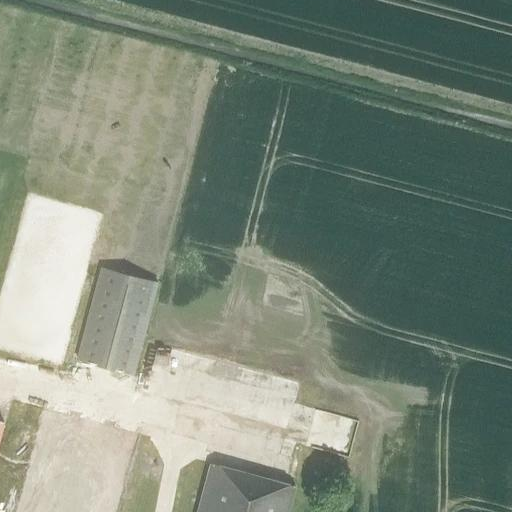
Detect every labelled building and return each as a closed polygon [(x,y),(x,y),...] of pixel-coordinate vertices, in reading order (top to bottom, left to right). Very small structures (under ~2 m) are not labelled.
[(85,320),(58,261),(28,275),(31,283),(18,289),(27,308),(11,315),(26,348),(85,320)] [(135,376),(158,285),(101,271),(78,361),(135,376)] [(41,411),(13,511),(120,511),(140,438),(41,411)] [(288,511),(295,486),(210,464),(197,511),(288,511)] [(315,470),(309,490),(329,496),(335,476),(315,470)]
